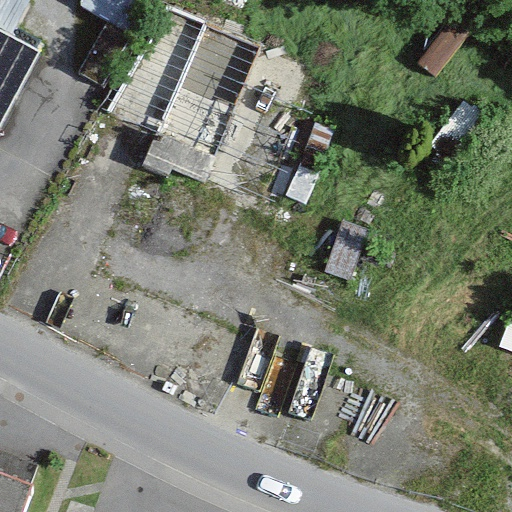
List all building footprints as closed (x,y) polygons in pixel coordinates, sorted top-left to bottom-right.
[(0,0),(0,143),(43,58),(16,44),(37,2),(33,0),(0,0)] [(172,0),(85,0),(79,13),(147,49),(172,0)] [(145,183),(279,228),(319,111),(243,86),(217,161),(159,142),(145,183)] [(511,321),(503,348),(511,350),(511,321)] [(0,511),(31,511),(34,504),(0,491),(0,511)]
